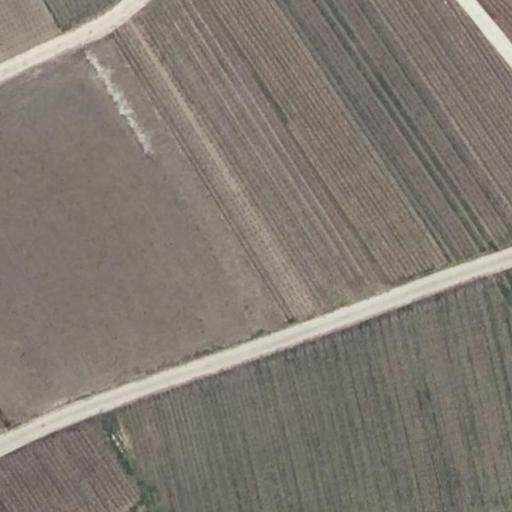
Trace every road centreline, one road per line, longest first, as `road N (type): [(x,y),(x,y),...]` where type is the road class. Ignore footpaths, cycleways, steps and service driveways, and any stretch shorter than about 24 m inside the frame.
road 1 (track): [(0,452),(121,396),(511,254)]
road 2 (track): [(0,69),(136,0)]
